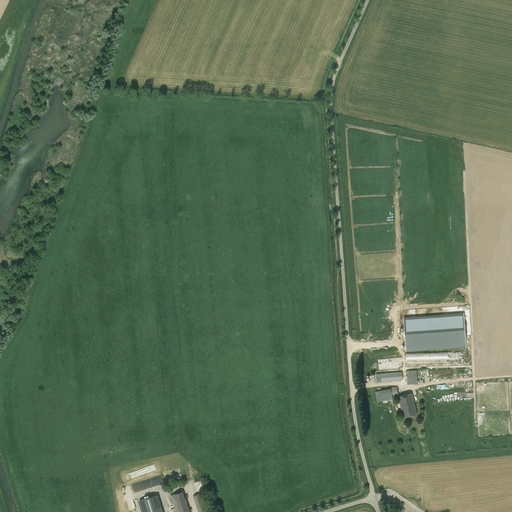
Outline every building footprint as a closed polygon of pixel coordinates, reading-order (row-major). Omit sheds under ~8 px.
[(452,352),(406,354),(407,366),(471,364),(471,359),(453,359),(452,352)] [(402,371),(376,374),(377,382),(403,380),(402,371)] [(417,384),(416,371),(407,372),(407,384),(417,384)] [(390,388),(390,389),(375,391),(377,402),(393,399),(392,394),(398,393),(397,386),(390,388)] [(417,414),(412,393),(398,396),(404,418),(417,414)] [(185,498),(183,492),(171,495),(176,511),(189,511),(186,498),(185,498)] [(203,493),(193,496),(198,511),(204,511),(208,511),(203,493)] [(145,497),(149,511),(162,511),(157,494),(145,497)]
